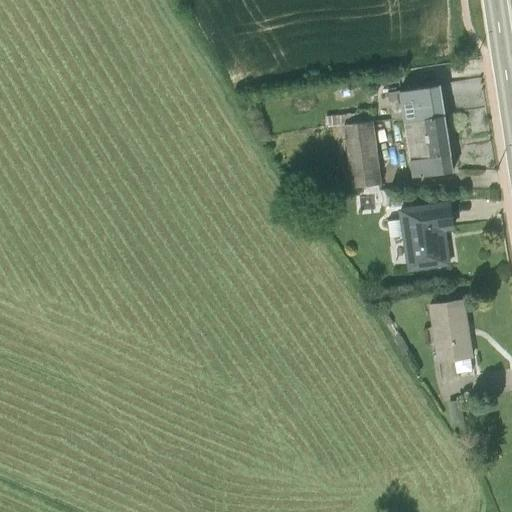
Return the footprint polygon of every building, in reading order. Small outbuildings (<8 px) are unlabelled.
[(439,87),(398,94),(403,124),(443,118),(439,87)] [(351,183),(380,181),(376,118),(347,120),(351,183)] [(448,148),(443,118),(403,124),(407,154),(448,148)] [(407,154),(411,180),(453,174),(448,148),(407,154)] [(396,212),(406,274),(449,267),(444,234),(453,232),(448,204),(396,212)] [(427,307),(435,365),(472,360),(463,301),(427,307)]
